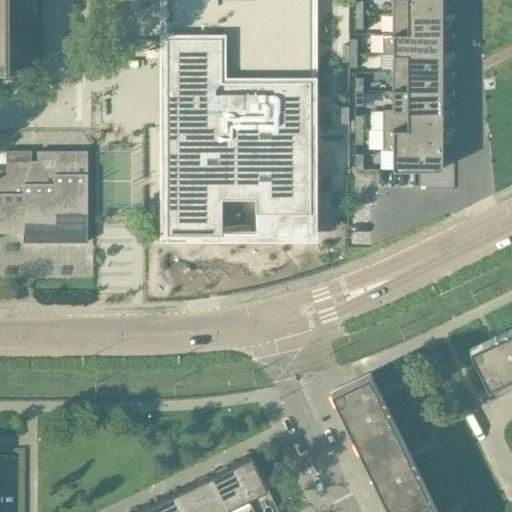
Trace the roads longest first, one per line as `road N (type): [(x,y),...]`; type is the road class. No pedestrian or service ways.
road 1 (tertiary): [(0,337),(175,336),(269,323)]
road 2 (tertiary): [(269,323),(380,285),(492,231)]
road 3 (residential): [(492,231),(473,195),(464,0)]
road 4 (residential): [(345,511),(289,389),(269,323)]
road 5 (residential): [(0,112),(69,111),(70,0)]
